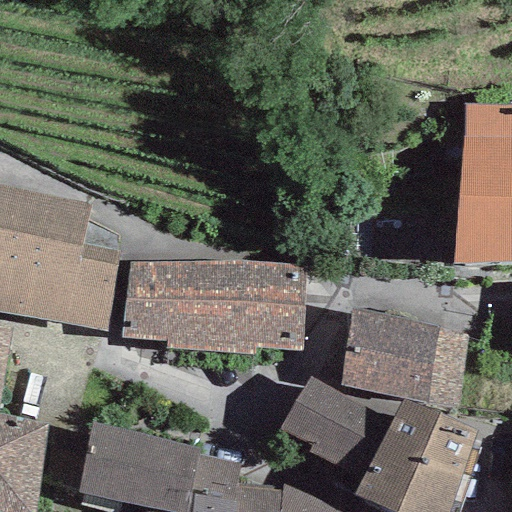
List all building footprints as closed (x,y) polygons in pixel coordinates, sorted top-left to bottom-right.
[(511,105),(464,104),(452,264),(511,262),(511,105)] [(89,205),(0,185),(0,312),(105,332),(115,251),(83,245),(89,205)] [(303,265),(129,263),(122,338),(164,341),(164,349),(253,355),(253,348),(300,351),(303,265)] [(352,310),(339,387),(457,409),(467,336),(352,310)] [(0,389),(9,330),(0,328),(0,511),(35,511),(47,425),(0,413),(0,389)] [(362,480),(391,423),(310,377),(278,430),(311,446),(307,453),(362,480)] [(362,480),(353,497),(387,511),(447,511),(477,431),(403,401),(391,423),(362,480)] [(92,421),(79,492),(144,510),(160,511),(187,511),(197,455),(199,449),(92,421)] [(160,511),(144,510),(143,511),(278,511),(282,492),(237,487),(239,464),(197,455),(187,511),(160,511)] [(345,511),(283,485),(282,492),(278,511),(345,511)]
